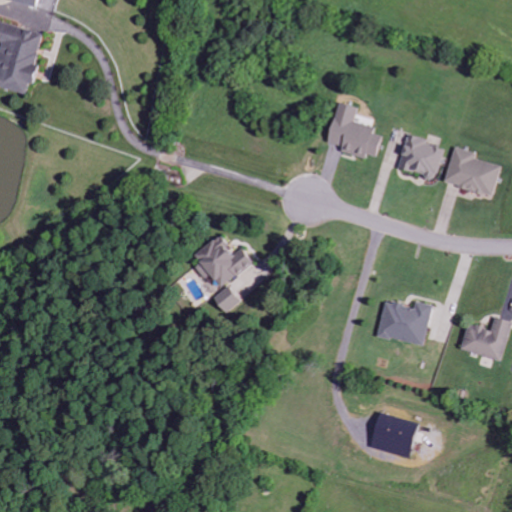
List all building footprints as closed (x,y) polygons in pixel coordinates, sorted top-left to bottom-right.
[(0,50),(0,87),(28,95),(45,33),(0,21),(0,41),(2,42),(0,50)] [(326,146),(378,159),(383,137),(373,134),(374,128),(355,123),(358,109),(337,103),(326,146)] [(445,150),(426,144),(427,140),(408,134),(398,169),(436,180),(445,150)] [(445,184),(494,197),(502,166),(476,159),(478,153),(454,148),(445,184)] [(222,289),(256,263),(245,248),(233,256),(227,249),(230,246),(222,235),(195,255),(201,263),(196,268),(206,281),(212,276),(222,289)] [(214,302),(228,316),(244,301),(229,286),(214,302)] [(386,302),(378,337),(425,347),(434,305),(416,302),(415,309),(386,302)] [(461,350),(502,362),(511,329),(511,322),(496,318),(492,331),(469,324),(461,350)] [(417,421),(378,414),(371,449),(410,457),(417,421)]
